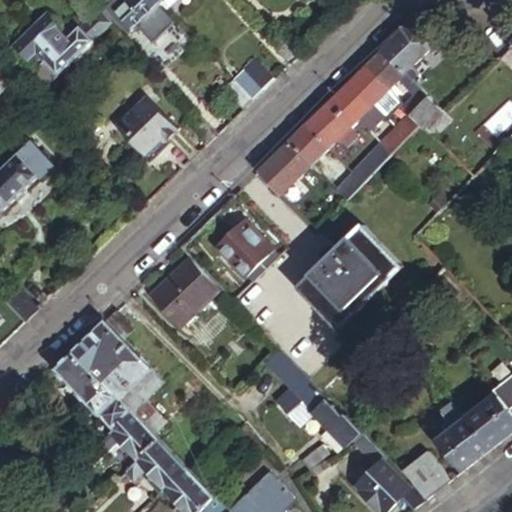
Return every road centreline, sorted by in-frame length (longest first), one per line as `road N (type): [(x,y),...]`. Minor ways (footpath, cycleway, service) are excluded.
road 1 (residential): [(0,373),(384,0)]
road 2 (unknown): [(220,159),(290,235),(291,305),(323,341)]
